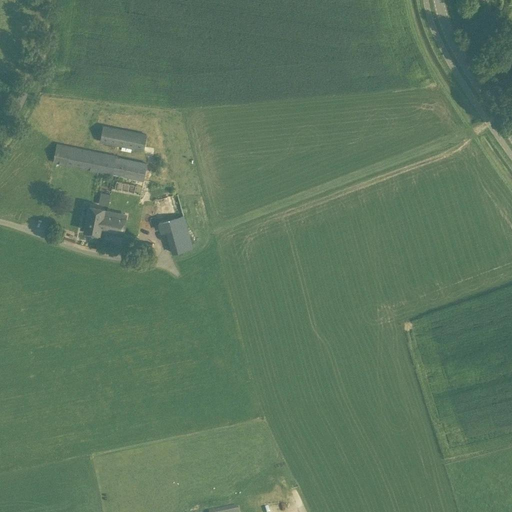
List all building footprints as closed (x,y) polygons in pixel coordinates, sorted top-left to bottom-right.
[(103,125),(100,141),(143,150),(147,134),(103,125)] [(57,143),(53,161),(143,180),(147,162),(57,143)] [(178,194),(175,194),(173,184),(150,191),(161,231),(167,229),(173,253),(193,247),(178,194)] [(102,191),(99,201),(109,203),(111,193),(102,191)] [(96,235),(96,233),(100,234),(101,231),(124,236),(128,213),(105,209),(106,206),(88,203),(83,230),(87,231),(86,233),(96,235)] [(142,241),(140,252),(150,253),(152,242),(142,241)] [(256,495),(259,508),(285,501),(282,489),(256,495)]
